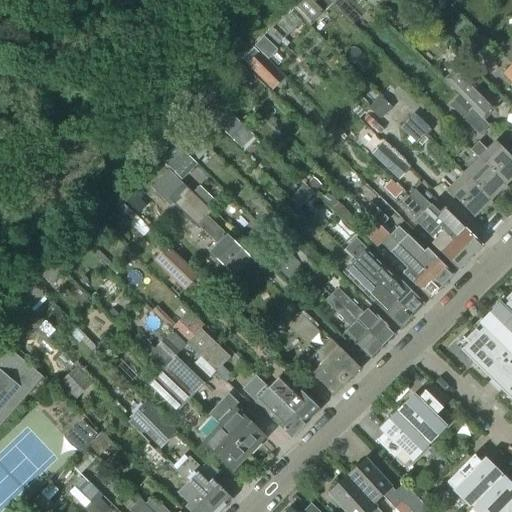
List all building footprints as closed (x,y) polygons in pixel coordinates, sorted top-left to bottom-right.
[(311,0),(301,0),(294,8),(310,24),(323,11),(311,0)] [(341,0),(329,0),(340,11),(346,5),(341,0)] [(270,33),(257,46),(284,73),(291,65),(283,57),(289,51),(270,33)] [(511,43),(509,41),(499,51),(511,64),(511,43)] [(259,52),(247,66),(262,81),(268,76),(275,68),(259,52)] [(485,122),(498,109),(457,68),(444,81),(472,109),(485,122)] [(207,95),(199,103),(205,108),(212,100),(207,95)] [(392,109),(380,97),(359,119),(374,134),(384,124),(380,121),(392,109)] [(471,111),(458,97),(449,106),(479,137),(489,127),(485,122),(472,109),(471,111)] [(216,101),(204,114),(228,138),(240,125),(216,101)] [(208,147),(221,134),(201,114),(189,127),(208,147)] [(417,145),(425,138),(408,121),(401,129),(417,145)] [(423,124),(417,130),(425,138),(431,132),(423,124)] [(166,138),(194,166),(206,154),(178,126),(168,137),(166,138)] [(196,167),(194,166),(166,138),(152,153),(165,166),(166,165),(182,181),(196,167)] [(471,150),(480,159),(507,186),(511,180),(511,161),(495,144),(487,152),(479,143),(471,150)] [(398,176),(407,166),(384,144),(374,153),(398,176)] [(491,202),(507,186),(480,159),(464,176),(491,202)] [(475,218),(491,202),(464,176),(448,192),(475,218)] [(313,180),(308,185),(315,192),(320,186),(313,180)] [(207,217),(211,213),(183,185),(169,199),(198,227),(207,217)] [(304,185),(297,193),(307,202),(314,195),(304,185)] [(128,189),(120,197),(138,214),(146,207),(128,189)] [(481,246),(445,210),(440,216),(431,207),(430,208),(426,204),(427,203),(415,191),(408,198),(469,259),(481,246)] [(351,228),(356,222),(327,194),(321,201),(351,228)] [(372,221),(379,228),(387,219),(374,207),(370,203),(370,204),(361,195),(353,203),(372,221)] [(469,259),(408,198),(402,204),(418,220),(416,222),(436,242),(433,245),(458,270),(469,259)] [(227,237),(207,217),(198,227),(218,246),(210,254),(233,277),(251,259),(227,236),(227,237)] [(86,220),(74,233),(88,247),(100,234),(86,220)] [(398,246),(390,238),(379,228),(372,221),(361,233),(377,249),(382,244),(391,253),(409,270),(404,275),(430,299),(441,288),(398,246)] [(412,317),(344,252),(320,228),(311,237),(341,267),(343,265),(359,280),(360,279),(380,298),(375,304),(400,329),(412,317)] [(407,237),(399,229),(390,238),(398,246),(441,288),(453,276),(427,251),(425,253),(407,237)] [(327,265),(297,237),(285,249),(283,247),(281,249),(300,267),(313,280),(327,265)] [(412,317),(424,305),(356,239),(344,252),(412,317)] [(166,248),(154,260),(184,290),(196,279),(166,248)] [(289,279),(300,267),(281,249),(270,261),(289,279)] [(51,286),(63,273),(50,260),(37,272),(51,286)] [(22,304),(37,289),(27,280),(12,295),(22,304)] [(364,315),(338,290),(331,296),(382,347),(394,335),(369,310),(364,315)] [(511,293),(506,300),(509,303),(501,311),(498,308),(484,323),(487,326),(479,334),(476,331),(466,341),(469,344),(461,352),(511,402),(511,293)] [(382,347),(331,296),(325,303),(350,328),(351,327),(351,328),(346,334),(371,359),(382,347)] [(0,309),(0,319),(4,324),(14,314),(5,305),(0,309)] [(112,310),(106,316),(115,324),(121,318),(112,310)] [(280,319),(285,324),(294,315),(288,310),(280,319)] [(300,314),(297,311),(294,315),(285,324),(285,325),(296,336),(297,335),(308,345),(321,330),(301,312),(300,314)] [(199,331),(185,317),(172,330),(187,344),(187,345),(216,373),(230,358),(201,330),(199,331)] [(45,323),(38,329),(47,339),(54,332),(45,323)] [(348,383),(361,370),(331,340),(318,353),(348,383)] [(154,351),(146,343),(140,349),(148,357),(154,351)] [(0,354),(0,426),(42,378),(6,347),(0,354)] [(334,396),(348,383),(318,353),(304,366),(334,396)] [(162,371),(191,398),(205,384),(176,356),(174,359),(162,371)] [(76,400),(91,385),(75,369),(60,383),(76,400)] [(177,413),(191,398),(162,371),(148,386),(177,413)] [(305,425),(319,412),(300,392),(299,392),(282,376),(269,390),(275,396),(305,425)] [(291,439),(305,425),(275,396),(269,390),(257,378),(244,391),(256,403),(263,409),(272,419),(272,420),(291,439)] [(407,405),(394,418),(424,448),(453,419),(425,392),(424,393),(424,394),(410,408),(407,405)] [(145,403),(128,420),(159,451),(176,434),(145,403)] [(249,455),(265,438),(236,411),(221,427),(220,427),(249,455)] [(233,472),(249,455),(220,427),(221,427),(212,418),(199,431),(208,440),(204,444),(233,472)] [(424,448),(394,418),(389,423),(392,427),(378,441),(377,440),(376,441),(404,469),(424,448)] [(80,454),(97,436),(82,422),(65,440),(80,454)] [(102,433),(87,447),(99,458),(113,444),(102,433)] [(81,475),(95,461),(84,451),(70,465),(81,475)] [(489,472),(475,458),(475,457),(474,456),(447,484),(471,508),(502,478),(492,469),(489,472)] [(176,472),(188,484),(188,483),(216,511),(220,511),(232,500),(189,458),(176,472)] [(367,460),(348,477),(374,506),(375,505),(384,497),(395,509),(403,503),(410,511),(428,511),(429,511),(405,485),(396,493),(367,460)] [(348,477),(330,494),(346,511),(381,511),(378,509),(375,505),(374,506),(348,477)] [(511,511),(511,494),(508,490),(511,487),(502,478),(471,508),(475,511),(511,511)] [(189,511),(216,511),(188,483),(188,484),(178,494),(189,505),(185,508),(189,511)] [(84,510),(86,511),(112,511),(97,497),(84,510)] [(152,511),(146,505),(140,500),(129,511),(130,511),(152,511)] [(150,501),(146,505),(152,511),(167,511),(162,506),(159,510),(150,501)]
